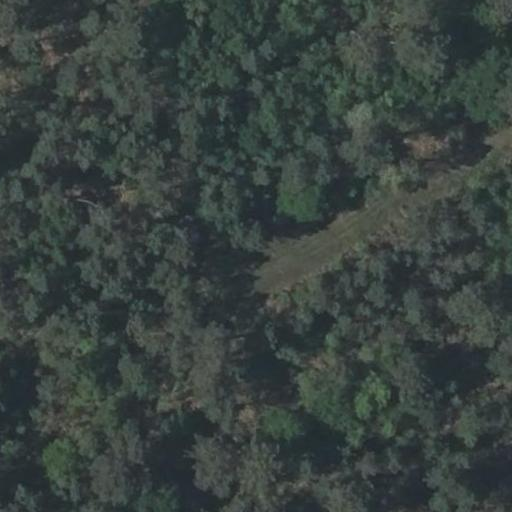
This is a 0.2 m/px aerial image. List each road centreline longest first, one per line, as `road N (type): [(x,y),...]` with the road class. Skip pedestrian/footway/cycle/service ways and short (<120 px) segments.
road 1 (track): [(289,511),(217,277),(175,179),(139,0)]
road 2 (track): [(217,277),(311,248),(511,123)]
